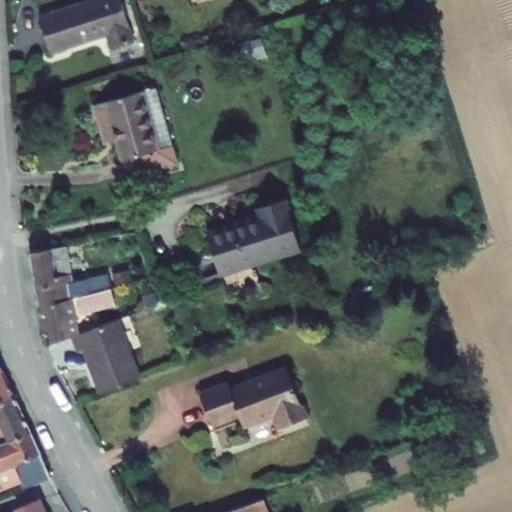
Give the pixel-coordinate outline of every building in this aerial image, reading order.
[(120,0),(86,0),(39,15),(51,52),(107,34),(111,49),(134,41),(120,0)] [(155,86),(93,104),(100,127),(112,123),(117,139),(122,158),(138,154),(144,172),(177,162),(155,86)] [(112,123),(100,127),(105,143),(117,139),(112,123)] [(138,154),(122,158),(128,177),(144,172),(138,154)] [(260,214),(208,231),(222,275),(301,249),(285,198),(258,207),(260,214)] [(30,253),(40,307),(108,288),(111,287),(107,274),(73,281),(66,245),(30,253)] [(72,335),(77,333),(74,314),(112,305),(108,288),(40,307),(46,344),(72,335)] [(155,291),(143,295),(147,307),(159,302),(155,291)] [(102,392),(141,378),(117,318),(77,333),(72,335),(78,351),(84,349),(102,392)] [(0,401),(14,396),(0,364),(0,401)] [(229,383),(201,394),(213,424),(240,414),(244,426),(274,414),(280,428),(307,418),(288,369),(232,390),(229,383)] [(14,396),(0,401),(0,444),(31,433),(14,396)] [(51,477),(31,433),(0,444),(0,488),(20,480),(23,489),(51,477)] [(36,500),(40,511),(46,511),(40,498),(36,500)] [(225,511),(269,511),(264,498),(225,511)] [(40,511),(36,500),(17,507),(18,511),(40,511)]
